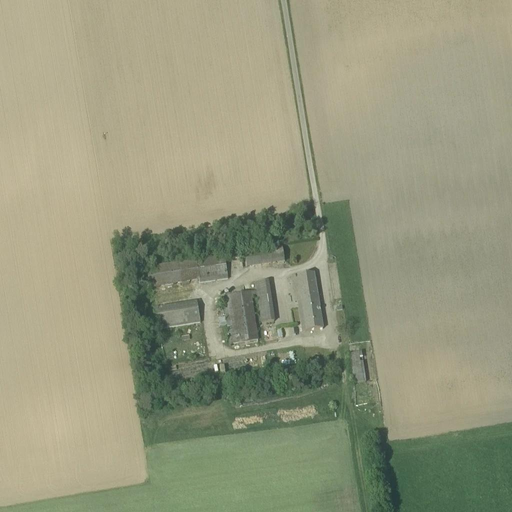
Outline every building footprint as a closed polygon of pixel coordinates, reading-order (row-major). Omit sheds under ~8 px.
[(286,253),(245,260),(246,268),(288,261),(286,253)] [(153,287),(229,278),(227,258),(151,267),(153,287)] [(297,300),(302,333),(323,330),(314,274),(291,278),(294,300),(297,300)] [(269,280),(255,283),(262,323),(276,321),(269,280)] [(250,293),(222,298),(229,345),(258,341),(255,324),(255,320),(251,298),(250,293)] [(196,303),(154,310),(157,331),(199,324),(196,303)] [(161,346),(164,359),(171,357),(169,345),(161,346)] [(199,345),(184,348),(186,357),(201,354),(199,345)] [(363,351),(349,354),(356,384),(369,381),(363,351)]
